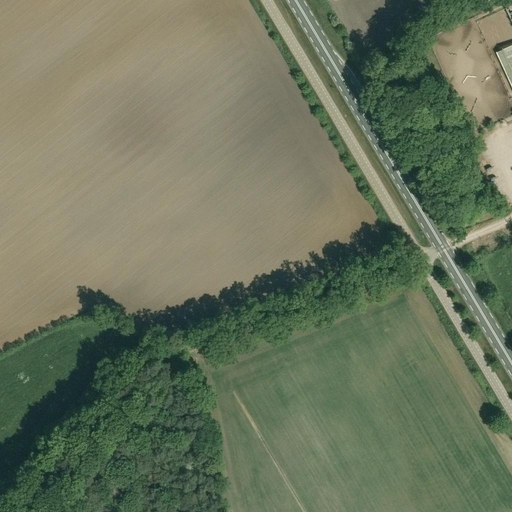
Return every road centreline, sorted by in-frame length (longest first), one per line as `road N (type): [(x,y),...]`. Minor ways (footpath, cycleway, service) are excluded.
road 1 (unclassified): [(423,259),(267,0)]
road 2 (primary): [(443,249),(294,0)]
road 3 (unclassified): [(511,410),(423,259)]
road 4 (primary): [(511,364),(443,249)]
